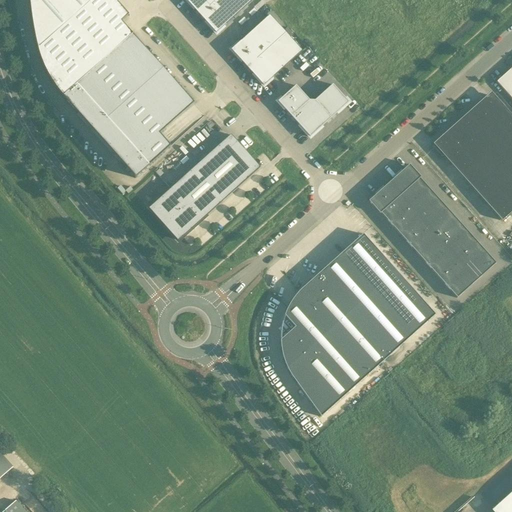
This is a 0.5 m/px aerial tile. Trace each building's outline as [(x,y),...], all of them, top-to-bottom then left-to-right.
[(28,0),(29,3),(29,6),(30,10),(31,15),(31,20),(32,25),(33,29),(33,32),(34,34),(34,36),(34,39),(35,40),(35,41),(36,45),(37,48),(38,54),(40,59),(41,62),(42,65),(43,68),(44,70),(46,73),(48,77),(50,80),(53,85),(55,88),(59,93),(63,97),(132,35),(120,23),(128,16),(113,0),(28,0)] [(185,0),(200,16),(217,0),(185,0)] [(217,0),(200,16),(216,34),(253,0),(217,0)] [(286,33),(269,15),(231,50),(247,68),(286,33)] [(247,68),(263,86),(302,52),(286,33),(247,68)] [(132,35),(63,97),(135,178),(170,147),(159,135),(193,104),(132,35)] [(511,68),(496,82),(511,99),(511,68)] [(314,101),(309,101),(295,86),(277,102),(310,138),(348,103),(332,85),(314,101)] [(433,147),(442,157),(445,155),(488,204),(487,205),(502,221),(511,211),(511,119),(497,102),(470,127),(463,119),(433,147)] [(260,168),(230,135),(148,209),(178,242),(260,168)] [(496,264),(419,179),(420,178),(409,165),(368,202),(380,214),(381,213),(457,298),(496,264)] [(321,417),(435,315),(363,235),(300,290),(297,293),(295,296),(292,300),(290,303),(288,306),(286,310),(285,314),(284,316),(295,327),(280,340),(280,344),(281,348),(281,352),(282,356),(283,360),(285,364),(286,367),(288,371),(290,374),(292,377),(321,417)] [(0,477),(8,470),(0,459),(0,477)] [(511,511),(511,494),(494,511),(511,511)] [(18,498),(2,511),(26,511),(20,505),(23,503),(18,498)]
